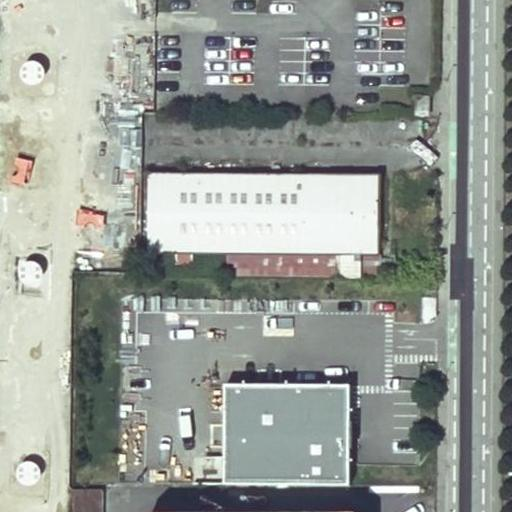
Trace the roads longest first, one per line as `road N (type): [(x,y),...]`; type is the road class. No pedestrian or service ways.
road 1 (secondary): [(473,0),(466,511)]
road 2 (unknown): [(191,96),(108,94),(110,21)]
